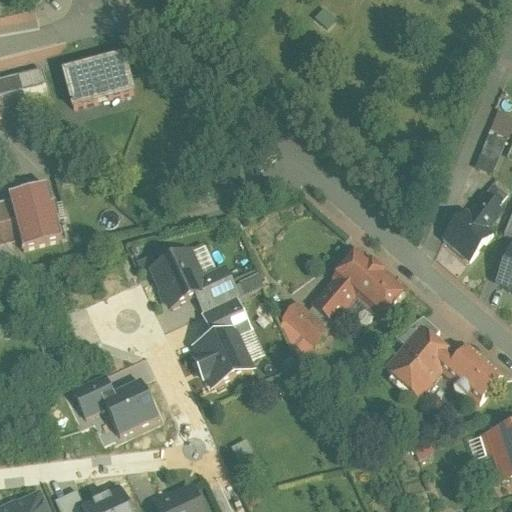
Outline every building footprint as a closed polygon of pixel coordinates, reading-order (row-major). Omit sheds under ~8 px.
[(128,59),(64,75),(74,117),(139,100),(128,59)] [(43,74),(0,85),(0,121),(52,108),(43,74)] [(504,149),(490,144),(478,173),(492,179),(504,149)] [(508,200),(493,189),(486,198),(501,210),(508,200)] [(0,250),(22,245),(24,252),(23,252),(24,255),(63,245),(62,242),(61,242),(57,226),(61,225),(56,209),(52,210),(48,194),(49,194),(48,191),(10,201),(10,204),(11,203),(12,207),(0,210),(0,250)] [(486,198),(470,219),(467,216),(443,244),(471,267),(494,240),(488,234),(505,213),(501,210),(486,198)] [(192,255),(148,274),(166,315),(197,302),(207,297),(203,289),(206,288),(192,255)] [(511,255),(499,288),(511,292),(511,255)] [(405,297),(359,257),(335,285),(336,286),(314,312),(334,329),(357,303),(382,324),(405,297)] [(206,288),(203,289),(207,297),(197,302),(204,318),(237,304),(239,303),(228,278),(206,288)] [(202,320),(212,342),(233,333),(236,341),(251,335),(237,304),(204,318),(202,320)] [(329,335),(297,307),(284,323),(316,351),(329,335)] [(424,323),(397,343),(408,353),(416,344),(417,345),(424,338),(433,346),(440,337),(424,323)] [(233,333),(192,353),(196,362),(192,364),(203,389),(208,386),(212,396),(253,377),(236,341),(233,333)] [(433,346),(424,338),(417,345),(416,344),(408,353),(389,376),(419,403),(442,376),(446,379),(457,366),(433,346)] [(503,383),(469,353),(457,366),(446,379),(458,389),(469,399),(481,409),(503,383)] [(103,404),(113,399),(104,382),(73,397),(86,424),(107,413),(103,404)] [(107,413),(119,441),(158,424),(142,386),(113,399),(103,404),(107,413)] [(469,399),(458,389),(456,393),(456,397),(458,400),(462,402),(466,402),(469,399)] [(511,434),(484,443),(491,464),(495,463),(503,488),(511,484),(511,434)] [(83,509),(80,511),(129,511),(120,492),(83,509)] [(200,511),(193,495),(157,511),(200,511)] [(47,511),(40,496),(4,511),(47,511)] [(80,511),(83,509),(78,497),(56,507),(58,511),(80,511)]
